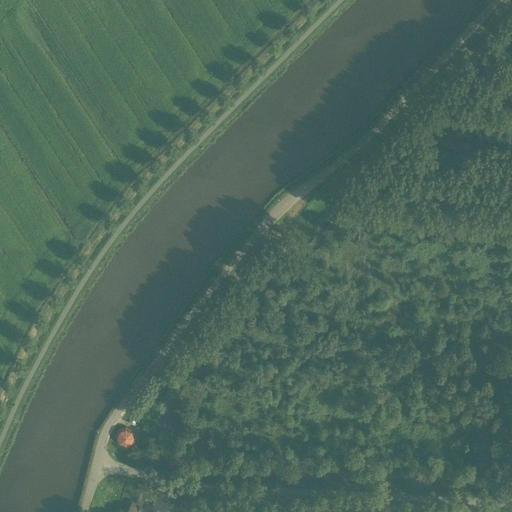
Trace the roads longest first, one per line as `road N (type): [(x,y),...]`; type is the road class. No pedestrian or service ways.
road 1 (unclassified): [(96,467),(114,418),(215,285),(276,214),(360,144),(497,0)]
road 2 (unclassified): [(511,503),(249,490),(96,467)]
